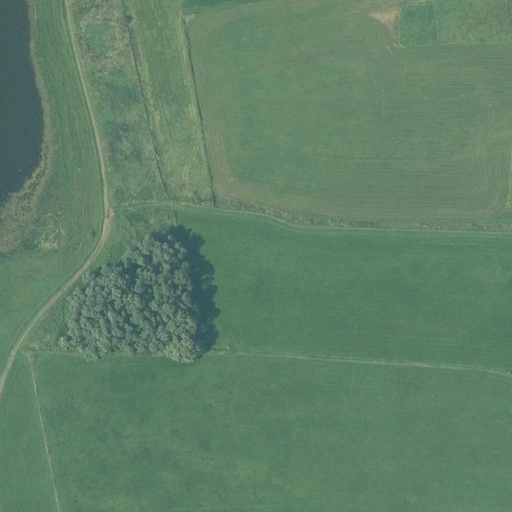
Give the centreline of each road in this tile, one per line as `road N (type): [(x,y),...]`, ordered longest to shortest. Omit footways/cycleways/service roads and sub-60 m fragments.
road 1 (track): [(105,208),(168,206),(281,229),(511,238)]
road 2 (track): [(65,0),(105,208)]
road 3 (track): [(105,208),(95,252),(33,321),(0,384)]
